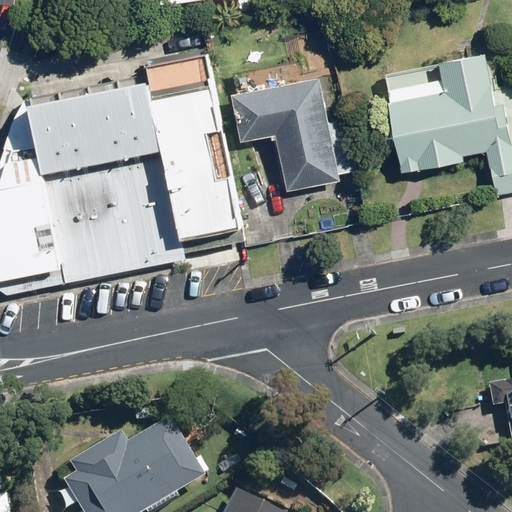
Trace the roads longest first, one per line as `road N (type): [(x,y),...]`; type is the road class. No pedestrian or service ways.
road 1 (residential): [(511,264),(232,320)]
road 2 (residential): [(452,500),(232,320)]
road 3 (residential): [(232,320),(0,366)]
